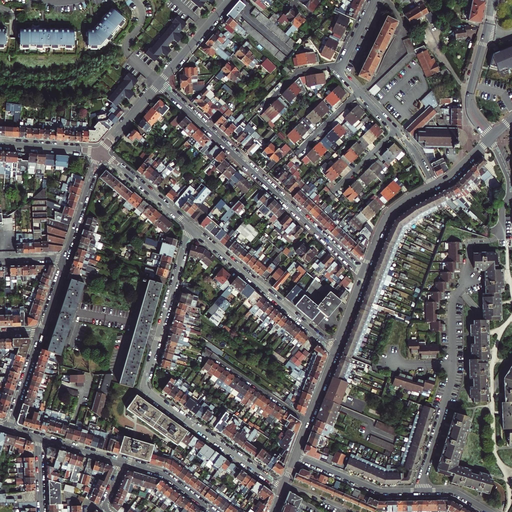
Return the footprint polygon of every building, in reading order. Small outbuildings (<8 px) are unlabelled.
[(190,0),(198,6),(193,12),(199,17),(205,9),(201,6),(203,4),(206,1),(206,0),(207,0),(211,3),(213,0),(190,0)] [(251,0),(262,9),(265,6),(264,5),(261,2),(260,3),(259,2),(260,0),(251,0)] [(318,4),(314,0),(313,0),(313,1),(310,4),(307,8),(310,10),(312,12),(313,11),(313,10),(318,4)] [(360,9),(361,7),(347,0),(345,5),(359,12),(360,9)] [(485,2),(472,0),(471,0),(468,21),(480,23),(482,13),(485,2)] [(245,6),(239,1),(232,9),(227,16),(230,18),(235,22),(240,17),(241,15),(238,13),(245,6)] [(359,12),(345,5),(344,9),(345,9),(357,15),(358,13),(359,12)] [(419,18),(424,15),(429,23),(435,20),(430,12),(427,13),(423,5),(422,5),(417,8),(404,15),(409,23),(419,18)] [(250,14),(295,51),(300,46),(255,8),(250,14)] [(292,8),(288,13),(296,20),(300,16),(294,11),(292,8)] [(334,11),(341,14),(350,18),(355,20),(356,17),(357,15),(345,9),(343,13),(335,9),(334,11)] [(91,33),(87,33),(87,34),(86,34),(86,38),(87,38),(87,49),(89,49),(89,51),(95,51),(96,49),(101,50),(107,41),(108,43),(113,37),(111,36),(118,27),(119,28),(124,23),(122,22),(124,20),(111,10),(109,12),(108,11),(104,16),(105,17),(101,22),(100,21),(97,24),(96,26),(97,27),(94,32),(93,31),(91,31),(91,33)] [(284,17),(288,13),(286,12),(286,11),(280,18),(277,21),(280,23),(287,22),(288,21),(284,17)] [(274,13),(269,19),(274,24),(277,21),(280,18),(274,13)] [(296,20),(288,13),(284,17),(288,21),(292,25),(296,20)] [(349,20),(339,15),(337,19),(334,23),(346,29),(348,24),(347,24),(348,22),(349,20)] [(154,41),(144,53),(152,60),(148,65),(153,70),(159,62),(156,59),(157,57),(160,54),(161,52),(165,56),(171,50),(167,46),(168,44),(171,41),(173,39),(177,42),(182,36),(179,33),(180,30),(183,28),(184,26),(188,29),(194,22),(189,17),(184,22),(177,16),(166,28),(168,29),(156,42),(154,41)] [(292,25),(297,29),(303,21),(304,22),(305,20),(303,18),(300,16),(296,20),(292,25)] [(288,58),(240,17),(235,22),(245,32),(251,37),(283,64),(288,58)] [(243,34),(245,32),(235,22),(230,18),(227,21),(225,23),(228,25),(234,30),(237,32),(242,36),(243,34)] [(368,81),(397,22),(387,18),(381,30),(373,47),(365,63),(358,76),(368,81)] [(332,28),(329,26),(327,30),(335,34),(333,37),(340,40),(342,36),(343,33),(344,33),(346,29),(334,23),(332,28)] [(216,34),(214,37),(223,44),(228,38),(232,34),(234,30),(228,25),(225,28),(228,30),(222,36),(218,32),(216,34)] [(464,25),(465,28),(454,29),(454,31),(450,31),(448,33),(448,34),(450,36),(454,32),(456,39),(467,37),(466,36),(466,33),(471,32),(467,31),(468,26),(464,25)] [(57,49),(64,49),(64,50),(71,51),(71,49),(73,49),(73,37),(75,37),(75,34),(73,34),(73,32),(68,32),(68,31),(65,31),(65,32),(63,32),(63,30),(59,30),(59,32),(57,32),(57,30),(49,30),(49,32),(47,32),(45,32),(45,30),(38,30),(38,32),(35,32),(35,30),(31,30),(31,31),(30,31),(30,30),(26,30),(26,31),(19,31),(19,35),(18,35),(18,38),(19,38),(19,48),(21,48),(21,50),(28,50),(28,48),(30,48),(30,50),(34,50),(34,48),(37,48),(37,50),(42,50),(42,48),(52,49),(52,50),(57,50),(57,49)] [(232,34),(228,38),(230,40),(237,32),(234,30),(232,34)] [(211,38),(209,40),(219,48),(223,44),(214,37),(213,36),(211,38)] [(326,41),(324,46),(335,51),(337,46),(338,43),(340,40),(333,37),(332,40),(328,38),(327,41),(326,41)] [(368,91),(373,96),(417,54),(415,50),(410,38),(403,41),(408,53),(368,91)] [(206,44),(207,45),(214,51),(213,52),(214,53),(215,52),(216,52),(225,60),(229,56),(219,48),(209,40),(207,42),(206,44)] [(239,51),(247,57),(251,53),(255,48),(247,41),(242,48),(239,51)] [(214,51),(207,45),(205,47),(203,49),(212,57),(216,52),(215,52),(214,53),(213,52),(214,51)] [(335,51),(324,46),(321,51),(322,51),(320,55),(330,60),(331,57),(332,56),(333,56),(335,51)] [(415,50),(417,54),(426,77),(432,74),(439,71),(439,70),(436,63),(435,64),(434,60),(431,61),(429,56),(424,46),(415,50)] [(511,69),(511,46),(511,47),(493,55),(489,67),(496,69),(499,75),(511,69)] [(312,64),(312,63),(315,62),(319,62),(318,54),(314,55),(314,52),(310,53),(310,52),(309,47),(304,48),(304,50),(307,64),(312,64)] [(298,51),(299,55),(295,55),(296,59),(293,60),(294,66),(297,65),(297,66),(299,65),(301,65),(301,66),(307,64),(304,50),(298,51)] [(238,58),(243,62),(247,57),(239,51),(235,55),(238,58)] [(251,53),(247,57),(243,62),(244,64),(245,63),(248,66),(249,65),(253,68),(258,62),(254,58),(256,57),(251,53)] [(267,58),(261,64),(261,65),(266,69),(272,63),(267,58)] [(228,62),(224,67),(232,74),(236,69),(228,62)] [(266,69),(270,74),(276,67),(272,63),(266,69)] [(224,67),(215,77),(219,80),(224,74),(228,78),(232,74),(224,67)] [(185,75),(185,78),(192,78),(192,76),(196,76),(197,76),(196,68),(185,68),(185,70),(185,72),(183,72),(183,75),(185,75)] [(447,68),(440,71),(443,77),(451,74),(449,70),(447,68)] [(236,69),(232,74),(228,78),(233,82),(234,81),(241,74),(236,69)] [(251,76),(244,70),(241,72),(248,78),(251,76)] [(118,85),(106,98),(110,102),(118,109),(121,106),(117,103),(119,101),(122,97),(124,95),(127,98),(133,93),(129,89),(130,87),(133,84),(135,82),(139,86),(145,78),(139,74),(135,79),(127,72),(117,84),(118,85)] [(321,85),(321,84),(325,84),(323,73),(321,73),(319,74),(319,73),(314,74),(316,86),(321,85)] [(307,76),(305,76),(307,87),(311,86),(311,87),(316,86),(314,74),(308,75),(309,76),(307,76)] [(192,78),(185,78),(185,75),(183,75),(180,76),(180,81),(180,87),(184,87),(186,87),(186,84),(193,83),(193,85),(204,85),(203,81),(196,82),(196,76),(192,76),(192,78)] [(291,85),(287,89),(295,97),(297,100),(304,93),(301,90),(304,87),(303,84),(299,78),(295,82),(291,85)] [(186,84),(186,87),(184,87),(184,90),(186,90),(186,94),(189,94),(192,93),(192,90),(201,90),(206,85),(204,85),(193,85),(193,83),(186,84)] [(208,85),(194,101),(196,103),(198,104),(210,91),(212,88),(208,85)] [(331,92),(339,100),(343,97),(342,96),(344,95),(345,93),(338,86),(331,92)] [(295,97),(287,89),(283,93),(282,94),(281,95),(288,103),(295,97)] [(421,100),(424,104),(434,94),(432,90),(421,100)] [(215,95),(210,91),(198,104),(198,105),(197,106),(200,108),(201,109),(210,99),(215,95)] [(331,92),(325,98),(332,106),(334,105),(335,103),(335,104),(339,100),(331,92)] [(434,94),(424,104),(425,105),(425,106),(425,109),(426,110),(405,130),(408,133),(412,137),(414,134),(419,130),(433,117),(435,115),(436,113),(437,113),(434,109),(438,104),(434,94)] [(274,102),(270,105),(278,114),(279,115),(286,109),(283,106),(286,104),(279,97),(277,100),(274,102)] [(215,104),(210,99),(201,109),(204,111),(205,113),(206,112),(207,112),(215,104)] [(226,103),(221,99),(218,102),(217,101),(215,104),(207,112),(209,114),(211,116),(217,109),(219,110),(223,105),(226,103)] [(156,104),(152,108),(160,115),(162,117),(164,114),(163,113),(168,108),(159,100),(156,104)] [(316,106),(312,110),(320,118),(324,114),(326,112),(329,109),(322,101),(316,107),(316,106)] [(107,109),(109,111),(117,118),(120,115),(122,112),(118,109),(110,102),(108,105),(110,106),(107,109)] [(12,122),(19,122),(19,120),(20,105),(12,104),(5,103),(5,111),(13,111),(12,122)] [(462,111),(462,109),(451,109),(451,108),(440,108),(438,104),(434,109),(437,113),(436,113),(438,113),(446,114),(448,114),(452,114),(462,114),(462,111)] [(223,105),(219,110),(220,112),(223,114),(226,112),(228,109),(223,105)] [(279,115),(278,114),(270,105),(265,110),(266,110),(264,112),(265,113),(261,117),(266,122),(270,118),(273,122),(279,115)] [(350,112),(358,120),(362,117),(362,116),(364,113),(357,106),(356,107),(355,108),(354,108),(350,112)] [(142,120),(150,127),(160,115),(152,108),(147,115),(142,120)] [(316,122),(320,118),(312,110),(302,119),(304,121),(308,125),(311,122),(313,124),(315,123),(316,122)] [(106,115),(108,116),(105,120),(105,122),(110,126),(111,125),(113,122),(117,118),(109,111),(106,115)] [(219,128),(227,119),(230,116),(226,112),(223,114),(214,124),(217,126),(219,128)] [(354,134),(360,128),(358,126),(356,128),(352,125),(354,123),(355,124),(358,120),(350,112),(346,115),(347,116),(346,117),(344,118),(347,121),(344,124),(354,134)] [(177,126),(185,117),(181,113),(170,124),(175,128),(177,126)] [(62,140),(63,119),(64,114),(60,114),(59,123),(55,123),(54,139),(58,140),(62,140)] [(110,126),(105,122),(105,120),(104,114),(96,115),(97,122),(93,126),(95,128),(93,130),(87,129),(87,131),(86,141),(90,142),(93,142),(97,140),(110,126)] [(237,127),(239,124),(237,122),(242,117),(240,115),(232,123),(223,132),(226,135),(228,136),(237,127)] [(177,126),(182,131),(190,122),(187,119),(185,117),(177,126)] [(363,125),(369,119),(366,117),(360,122),(363,125)] [(422,148),(424,148),(424,147),(428,147),(429,147),(433,147),(433,148),(434,148),(434,147),(436,147),(437,148),(437,147),(438,147),(438,148),(439,148),(439,147),(442,147),(442,148),(443,148),(443,147),(447,148),(448,148),(451,148),(453,148),(456,148),(456,149),(458,149),(458,148),(459,148),(459,147),(458,147),(458,143),(459,143),(458,143),(458,139),(458,134),(459,134),(459,133),(457,133),(457,130),(458,130),(458,129),(457,128),(456,128),(453,128),(452,128),(448,128),(447,127),(447,128),(443,128),(443,127),(443,128),(439,128),(439,127),(438,127),(438,128),(438,127),(433,117),(419,130),(414,134),(412,137),(422,147),(422,148)] [(221,130),(223,132),(232,123),(227,119),(219,128),(221,130)] [(25,137),(26,123),(21,123),(21,120),(19,120),(19,122),(17,137),(21,137),(25,137)] [(139,123),(139,124),(138,125),(137,126),(142,130),(145,133),(150,127),(142,120),(139,123)] [(300,123),(297,125),(294,127),(293,126),(291,127),(293,128),(301,137),(305,133),(304,133),(307,130),(310,127),(308,125),(304,121),(301,124),(300,123)] [(190,122),(182,131),(189,138),(191,136),(198,129),(194,126),(190,122)] [(238,142),(239,141),(247,132),(245,131),(246,130),(244,127),(245,126),(241,122),(239,124),(237,127),(240,131),(234,138),(236,140),(238,142)] [(354,134),(344,124),(341,127),(338,124),(337,125),(336,126),(335,126),(331,130),(339,138),(346,132),(351,137),(354,134)] [(382,131),(375,124),(372,127),(370,124),(366,128),(376,138),(379,135),(379,134),(381,132),(382,131)] [(241,143),(242,145),(252,135),(248,131),(251,128),(247,125),(245,126),(244,127),(246,130),(245,131),(247,132),(239,141),(241,143)] [(366,133),(359,140),(362,143),(366,147),(369,144),(372,141),(372,142),(376,138),(366,128),(363,125),(361,128),(366,133)] [(293,128),(286,135),(294,143),(295,141),(297,140),(297,141),(301,137),(293,128)] [(191,136),(197,141),(203,134),(200,131),(198,129),(191,136)] [(145,141),(132,130),(129,134),(126,138),(131,143),(135,139),(138,142),(140,140),(143,143),(145,141)] [(330,148),(339,138),(331,130),(326,135),(322,139),(330,148)] [(244,146),(245,148),(254,139),(255,141),(256,139),(255,138),(258,134),(255,131),(254,132),(252,135),(242,145),(244,146)] [(203,134),(197,141),(203,147),(200,151),(203,153),(206,150),(213,143),(208,138),(203,134)] [(267,144),(268,145),(270,144),(277,136),(275,135),(267,144)] [(253,143),(255,141),(254,139),(245,148),(244,149),(248,153),(251,155),(257,150),(254,147),(256,145),(253,143)] [(316,145),(312,148),(320,157),(330,148),(322,139),(318,143),(316,145)] [(359,140),(354,145),(353,144),(349,148),(357,157),(361,153),(361,152),(363,150),(366,147),(362,143),(359,140)] [(213,143),(206,150),(215,158),(222,151),(218,147),(213,143)] [(267,156),(271,152),(275,148),(270,144),(268,145),(261,153),(263,155),(266,157),(267,156)] [(291,149),(285,144),(281,149),(276,149),(275,148),(271,152),(279,159),(281,157),(282,156),(283,157),(291,149)] [(395,158),(397,160),(403,154),(394,144),(392,145),(391,146),(387,150),(395,158)] [(304,163),(305,165),(310,160),(313,163),(320,157),(312,148),(308,152),(308,153),(306,155),(301,160),(304,163)] [(353,160),(357,157),(349,148),(345,152),(346,153),(343,155),(340,158),(347,165),(350,163),(353,160)] [(383,153),(383,154),(382,155),(381,156),(386,161),(383,164),(387,168),(388,169),(391,166),(388,164),(391,161),(395,158),(387,150),(383,153)] [(222,151),(215,158),(211,163),(215,166),(208,173),(207,175),(209,176),(216,169),(224,160),(227,156),(224,154),(222,151)] [(21,152),(18,152),(17,176),(28,177),(28,172),(29,160),(22,160),(23,158),(22,158),(22,152),(21,152)] [(29,160),(28,172),(35,173),(35,171),(37,171),(38,153),(34,153),(30,152),(29,160)] [(140,156),(145,161),(149,157),(143,152),(140,156)] [(271,152),(267,156),(270,159),(271,160),(266,166),(269,169),(279,159),(271,152)] [(38,153),(37,171),(36,174),(45,174),(45,163),(46,154),(42,153),(38,153)] [(46,154),(45,163),(56,164),(57,154),(50,154),(46,154)] [(56,164),(56,168),(66,168),(67,167),(67,165),(68,165),(68,162),(69,155),(62,154),(57,154),(56,164)] [(141,175),(150,165),(148,163),(150,161),(150,160),(153,156),(151,154),(149,157),(145,161),(136,171),(139,174),(141,175)] [(438,176),(443,173),(439,165),(434,167),(429,157),(427,157),(437,177),(438,176)] [(434,167),(439,165),(436,161),(435,157),(429,157),(434,167)] [(474,165),(482,178),(491,189),(493,188),(502,186),(483,165),(486,162),(481,157),(475,163),(474,165)] [(342,171),(341,171),(344,168),(347,165),(340,158),(334,164),(334,163),(330,167),(338,175),(342,171)] [(436,161),(439,165),(443,173),(446,171),(448,170),(442,158),(436,161)] [(384,171),(387,168),(383,164),(378,159),(375,162),(372,164),(368,168),(376,176),(381,182),(385,178),(380,172),(382,169),(384,171)] [(151,164),(150,165),(141,175),(144,178),(147,180),(150,176),(149,176),(153,171),(154,172),(160,164),(158,160),(155,164),(155,163),(153,166),(151,164)] [(224,160),(216,169),(222,174),(230,166),(226,163),(224,160)] [(289,172),(280,180),(282,182),(284,184),(293,174),(294,173),(297,170),(298,169),(290,161),(285,167),(288,169),(287,170),(289,172)] [(150,176),(147,180),(150,183),(152,184),(162,173),(159,170),(161,167),(160,164),(154,172),(153,171),(149,176),(150,176)] [(472,167),(469,169),(479,181),(482,178),(474,165),(472,167)] [(230,166),(222,174),(228,180),(236,172),(233,169),(230,166)] [(279,181),(280,180),(289,172),(287,170),(288,169),(285,167),(275,178),(277,180),(279,181)] [(326,171),(324,174),(331,181),(332,180),(333,178),(334,179),(338,175),(330,167),(326,171)] [(372,180),(376,176),(368,168),(364,172),(362,174),(359,178),(362,181),(366,185),(372,179),(372,180)] [(479,181),(469,169),(467,172),(465,174),(475,185),(479,181)] [(99,177),(106,183),(114,174),(111,173),(110,174),(108,172),(106,170),(99,177)] [(286,185),(287,187),(296,178),(297,179),(298,179),(300,181),(302,179),(299,176),(301,174),(297,170),(294,173),(293,174),(284,184),(286,185)] [(154,186),(156,188),(165,178),(163,171),(162,173),(152,184),(154,186)] [(236,172),(228,180),(227,180),(234,186),(235,184),(242,177),(238,174),(236,172)] [(114,174),(106,183),(113,189),(120,182),(117,179),(115,178),(116,177),(114,174)] [(463,176),(461,178),(472,189),(475,185),(465,174),(463,176)] [(69,176),(67,183),(82,188),(83,184),(84,181),(82,180),(71,176),(69,176)] [(242,177),(235,184),(245,194),(252,186),(246,182),(242,177)] [(296,178),(287,187),(286,188),(290,192),(294,196),(299,190),(304,185),(300,181),(298,179),(297,179),(296,178)] [(362,181),(359,178),(355,181),(353,183),(352,183),(349,187),(357,195),(360,191),(366,185),(362,181)] [(397,179),(396,178),(389,184),(389,183),(386,187),(394,195),(398,191),(397,191),(400,189),(403,185),(397,179)] [(468,193),(472,189),(461,178),(460,179),(457,182),(468,193)] [(62,189),(66,190),(79,195),(80,192),(82,188),(67,183),(64,182),(62,189)] [(120,182),(113,189),(120,195),(127,186),(124,184),(124,185),(122,183),(120,182)] [(468,193),(457,182),(456,183),(454,185),(463,197),(468,193)] [(195,191),(181,208),(186,213),(190,216),(201,203),(211,192),(208,189),(202,184),(195,191)] [(173,187),(170,191),(166,196),(168,198),(172,201),(176,196),(179,198),(185,192),(184,191),(187,187),(185,185),(180,192),(173,187)] [(306,192),(297,202),(299,203),(301,205),(310,196),(317,188),(313,185),(306,192)] [(456,199),(462,204),(467,209),(469,207),(460,198),(463,197),(454,185),(452,186),(450,187),(456,199)] [(127,186),(120,195),(127,200),(133,193),(131,191),(129,189),(130,188),(127,186)] [(190,186),(185,192),(179,198),(175,203),(177,206),(181,208),(195,191),(190,186)] [(357,195),(349,187),(344,191),(345,191),(344,192),(343,193),(350,201),(352,198),(352,199),(357,195)] [(390,199),(394,195),(386,187),(382,190),(383,191),(380,193),(382,196),(379,199),(384,204),(388,200),(390,198),(390,199)] [(448,188),(445,189),(452,202),(455,201),(456,202),(460,206),(462,204),(456,199),(450,187),(448,188)] [(41,235),(41,222),(46,222),(47,223),(47,224),(68,231),(69,227),(70,225),(61,222),(46,217),(46,199),(46,191),(46,190),(46,189),(44,189),(35,195),(33,197),(33,233),(34,253),(37,253),(41,253),(41,235)] [(262,189),(253,198),(257,202),(265,192),(264,191),(262,189)] [(452,202),(445,189),(443,191),(441,192),(447,205),(454,211),(457,207),(452,202)] [(63,195),(62,197),(77,202),(79,198),(79,195),(66,190),(64,195),(63,195)] [(296,201),(297,202),(306,192),(304,190),(302,193),(299,190),(294,196),(293,197),(295,199),(296,201)] [(56,203),(56,198),(56,195),(46,191),(46,199),(56,203)] [(133,193),(127,200),(137,209),(144,200),(139,196),(134,192),(133,193)] [(265,192),(257,202),(256,202),(257,203),(259,202),(262,205),(270,197),(268,195),(265,192)] [(447,205),(441,192),(439,193),(436,194),(443,207),(447,205)] [(306,211),(308,212),(317,202),(319,201),(317,199),(321,194),(320,193),(315,198),(305,209),(306,211)] [(327,199),(331,203),(336,196),(333,193),(331,195),(327,199)] [(381,207),(384,204),(379,199),(375,194),(369,200),(371,201),(367,205),(375,214),(379,210),(378,209),(381,207)] [(443,207),(436,194),(434,195),(432,196),(438,209),(443,207)] [(77,202),(62,197),(56,195),(56,198),(60,199),(58,204),(64,206),(75,209),(76,206),(76,204),(77,202)] [(310,196),(301,205),(303,207),(305,209),(315,198),(313,197),(312,198),(310,196)] [(429,197),(427,199),(434,212),(438,209),(432,196),(429,197)] [(270,197),(262,205),(263,206),(260,210),(261,211),(260,212),(265,216),(266,215),(277,203),(273,200),(270,197)] [(57,204),(56,203),(46,199),(46,217),(61,222),(63,214),(72,217),(73,213),(75,209),(64,206),(62,213),(58,212),(59,211),(55,209),(54,205),(57,204)] [(425,200),(422,201),(430,214),(434,212),(427,199),(425,200)] [(127,200),(125,202),(135,211),(137,209),(127,200)] [(144,200),(137,209),(143,213),(150,205),(146,202),(144,200)] [(227,210),(220,219),(223,222),(225,223),(229,219),(235,212),(231,209),(221,200),(215,206),(220,210),(223,207),(227,210)] [(238,201),(231,209),(235,212),(238,214),(245,207),(242,204),(238,201)] [(417,204),(426,216),(430,214),(422,201),(420,202),(417,204)] [(310,214),(312,216),(322,205),(321,203),(320,204),(317,202),(308,212),(310,214)] [(201,203),(190,216),(192,218),(194,220),(198,215),(200,217),(203,220),(210,212),(201,203)] [(277,203),(266,215),(268,217),(267,219),(268,220),(281,207),(278,205),(277,203)] [(322,205),(312,216),(314,217),(316,219),(327,206),(323,203),(322,205)] [(415,205),(413,206),(421,218),(426,216),(417,204),(415,205)] [(150,205),(143,213),(148,218),(155,210),(152,207),(150,205)] [(360,212),(356,216),(363,224),(368,219),(370,218),(375,214),(367,205),(363,209),(360,207),(358,210),(360,212)] [(327,206),(316,219),(318,221),(319,222),(328,212),(331,210),(327,206)] [(410,207),(409,209),(418,220),(421,218),(413,206),(412,206),(410,207)] [(281,207),(268,220),(269,221),(270,220),(273,222),(275,220),(284,210),(282,208),(281,207)] [(418,220),(409,209),(407,210),(404,212),(414,223),(418,220)] [(155,210),(148,218),(154,223),(161,215),(158,212),(155,210)] [(202,226),(204,229),(214,217),(211,215),(214,211),(212,210),(210,212),(203,220),(199,225),(202,226)] [(321,224),(323,226),(332,216),(328,212),(319,222),(321,224)] [(400,215),(410,226),(414,223),(404,212),(403,213),(400,215)] [(63,214),(61,222),(70,225),(71,221),(72,217),(63,214)] [(328,231),(330,233),(337,225),(340,222),(338,219),(342,215),(340,214),(339,216),(327,229),(328,231)] [(154,223),(154,224),(157,226),(158,226),(166,232),(172,225),(166,220),(161,215),(154,223)] [(325,228),(327,229),(339,216),(337,215),(334,218),(332,216),(323,226),(325,228)] [(348,222),(353,227),(368,241),(370,237),(371,234),(363,226),(364,225),(363,224),(356,216),(355,215),(354,216),(348,222)] [(397,217),(407,231),(408,230),(407,229),(410,226),(400,215),(399,216),(397,217)] [(94,233),(96,226),(98,219),(89,216),(87,223),(84,230),(94,233)] [(280,224),(275,220),(273,222),(272,223),(277,227),(279,229),(280,228),(282,230),(290,221),(291,220),(289,218),(287,216),(280,224)] [(214,217),(204,229),(207,231),(209,232),(218,221),(214,217)] [(404,232),(405,232),(406,232),(407,231),(397,217),(395,219),(394,220),(392,223),(402,228),(402,230),(404,231),(404,232)] [(219,241),(223,245),(235,231),(232,230),(230,232),(228,231),(229,230),(226,227),(231,221),(229,219),(225,223),(214,237),(219,241)] [(233,253),(239,245),(254,228),(246,221),(244,220),(236,230),(241,234),(228,249),(230,251),(233,253)] [(211,234),(214,237),(225,223),(223,222),(222,223),(221,222),(220,223),(218,221),(209,232),(211,234)] [(292,223),(290,221),(282,230),(280,228),(279,229),(277,227),(275,229),(282,237),(293,225),(292,223)] [(366,223),(364,225),(363,226),(371,234),(372,232),(373,230),(366,223)] [(402,228),(392,223),(391,225),(391,227),(404,233),(405,232),(404,232),(404,231),(402,230),(402,228)] [(47,235),(47,242),(48,253),(58,253),(60,251),(61,251),(68,231),(47,224),(47,235)] [(289,236),(297,228),(295,226),(293,225),(282,237),(290,244),(292,241),(289,239),(290,238),(289,236)] [(333,235),(335,237),(341,230),(337,225),(330,233),(333,235)] [(298,227),(297,228),(289,236),(290,238),(289,239),(292,241),(302,230),(300,228),(298,227)] [(354,237),(359,241),(366,248),(367,245),(368,241),(353,227),(348,231),(349,232),(351,230),(356,235),(354,237)] [(389,229),(388,232),(402,237),(404,233),(391,227),(389,229)] [(96,234),(94,233),(84,230),(83,234),(82,237),(99,242),(99,241),(99,240),(100,237),(101,237),(101,235),(96,234)] [(341,230),(335,237),(337,239),(339,241),(346,234),(341,230)] [(346,234),(339,241),(341,243),(344,246),(353,236),(349,232),(348,231),(346,234)] [(387,234),(386,236),(401,242),(402,237),(388,232),(387,234)] [(160,241),(160,243),(175,247),(176,243),(177,240),(163,236),(162,242),(160,241)] [(353,236),(344,246),(347,249),(350,251),(359,241),(354,237),(353,236)] [(385,238),(384,241),(399,247),(401,242),(386,236),(385,238)] [(80,243),(98,249),(100,243),(99,242),(82,237),(81,240),(80,243)] [(159,255),(172,259),(174,253),(175,247),(160,243),(148,239),(146,245),(161,249),(159,255)] [(350,251),(359,260),(361,259),(362,259),(366,248),(359,241),(350,251)] [(383,244),(382,246),(397,252),(399,247),(384,241),(383,244)] [(435,282),(436,292),(431,292),(431,295),(428,296),(429,302),(426,302),(426,312),(427,321),(432,321),(432,332),(438,332),(445,331),(445,324),(442,324),(440,324),(440,321),(440,314),(436,314),(435,314),(435,312),(434,309),(436,309),(439,309),(439,302),(439,299),(442,299),(444,299),(444,292),(444,289),(445,289),(449,289),(449,282),(449,279),(451,279),(454,279),(454,272),(454,269),(456,269),(459,269),(459,262),(460,262),(462,262),(462,254),(458,254),(457,254),(457,252),(457,250),(459,250),(462,249),(462,242),(449,242),(449,252),(449,262),(445,262),(446,265),(443,265),(443,272),(440,272),(441,282),(435,282)] [(78,249),(95,255),(96,251),(97,251),(98,249),(80,243),(79,246),(78,249)] [(299,255),(303,251),(307,247),(305,244),(303,243),(295,251),(299,255)] [(192,244),(189,255),(200,259),(205,248),(198,246),(192,244)] [(235,255),(238,257),(244,250),(239,245),(233,253),(235,255)] [(397,252),(382,246),(381,249),(380,251),(395,256),(397,252)] [(311,251),(309,249),(307,247),(303,251),(311,259),(317,252),(315,250),(313,249),(311,251)] [(201,259),(208,266),(216,257),(211,253),(205,248),(200,259),(201,259)] [(97,255),(95,255),(78,249),(77,252),(76,255),(95,261),(97,255)] [(248,266),(251,268),(260,258),(257,256),(261,251),(259,249),(255,254),(246,264),(248,266)] [(244,250),(238,257),(240,259),(241,260),(248,253),(244,250)] [(243,262),(246,264),(255,254),(250,250),(248,253),(241,260),(243,262)] [(294,252),(291,250),(286,255),(288,257),(289,258),(294,252)] [(299,256),(307,263),(311,259),(303,251),(299,255),(299,256)] [(395,256),(380,251),(380,253),(379,256),(393,261),(395,256)] [(487,370),(486,359),(489,359),(488,339),(487,320),(488,320),(498,320),(498,316),(500,316),(501,316),(500,308),(501,308),(501,304),(500,304),(500,292),(500,289),(503,289),(502,273),(501,274),(499,274),(499,270),(497,270),(496,270),(493,270),(493,266),(496,265),(497,265),(496,255),(493,255),(493,253),(493,252),(485,253),(485,252),(481,252),(481,253),(473,253),(474,267),(478,267),(478,270),(480,270),(485,270),(488,270),(488,274),(485,274),(485,279),(485,281),(484,281),(484,285),(485,285),(485,293),(486,297),(482,297),(482,301),(482,304),(482,305),(482,309),(483,309),(483,320),(473,320),(473,324),(470,324),(471,328),(470,328),(470,333),(471,333),(471,335),(471,336),(474,336),(474,340),(474,343),(471,344),(471,348),(470,348),(470,351),(471,351),(471,353),(471,355),(474,355),(474,359),(469,359),(469,364),(470,369),(470,376),(470,379),(472,379),(472,382),(473,386),(470,386),(470,388),(470,390),(469,390),(470,394),(470,398),(473,398),(473,402),(488,401),(487,382),(487,374),(488,374),(487,370)] [(152,260),(154,260),(170,265),(171,262),(172,259),(159,255),(153,254),(152,260)] [(253,270),(255,272),(267,258),(263,254),(260,258),(251,268),(253,270)] [(75,257),(74,261),(88,265),(89,263),(96,265),(97,262),(95,261),(76,255),(75,257)] [(262,278),(264,280),(280,262),(280,257),(278,255),(272,262),(260,276),(262,278)] [(319,266),(321,268),(322,268),(324,269),(331,260),(332,259),(330,257),(328,255),(324,260),(323,259),(320,262),(318,259),(315,263),(319,266)] [(393,261),(379,256),(378,258),(377,260),(391,266),(393,261)] [(260,276),(272,262),(267,258),(255,272),(258,275),(260,276)] [(147,265),(158,268),(169,272),(169,269),(170,265),(154,260),(153,263),(148,262),(147,265)] [(321,272),(324,275),(335,264),(333,262),(331,260),(324,269),(323,270),(321,272)] [(391,266),(377,260),(376,263),(375,265),(390,270),(391,266)] [(73,264),(72,266),(90,273),(94,274),(96,268),(88,265),(74,261),(73,264)] [(294,262),(281,276),(285,279),(288,275),(287,274),(293,267),(297,270),(296,272),(297,273),(292,280),(296,283),(304,273),(305,274),(306,272),(304,271),(302,268),(294,262)] [(333,280),(331,277),(332,276),(330,275),(338,267),(336,265),(335,264),(324,275),(331,282),(333,280)] [(42,277),(51,280),(53,273),(55,267),(54,265),(35,266),(36,272),(43,272),(42,277)] [(374,267),(373,270),(388,275),(390,270),(375,265),(374,267)] [(90,273),(72,266),(71,270),(70,273),(79,276),(80,273),(89,276),(90,273)] [(331,277),(333,280),(336,277),(343,270),(341,268),(339,266),(338,267),(330,275),(332,276),(331,277)] [(169,272),(158,268),(157,272),(146,268),(145,272),(157,276),(166,278),(167,277),(167,276),(168,275),(169,272)] [(284,272),(279,269),(272,277),(274,278),(277,280),(284,272)] [(224,292),(235,280),(230,276),(226,272),(225,273),(221,270),(212,280),(215,282),(216,281),(217,282),(216,284),(216,285),(224,292)] [(388,275),(373,270),(372,272),(371,275),(386,280),(388,275)] [(306,272),(305,274),(297,284),(285,298),(289,301),(295,306),(304,295),(311,284),(314,279),(310,275),(306,272)] [(79,276),(70,273),(69,276),(68,278),(72,280),(79,282),(81,279),(83,280),(84,279),(85,279),(86,278),(79,276)] [(297,284),(305,274),(304,273),(296,283),(297,284)] [(386,280),(371,275),(371,277),(370,279),(384,285),(386,280)] [(150,277),(149,280),(162,285),(164,285),(165,282),(166,278),(157,276),(156,279),(150,277)] [(235,280),(224,292),(211,306),(204,315),(217,326),(224,316),(222,314),(232,302),(226,297),(230,293),(236,298),(240,293),(247,284),(242,280),(238,276),(235,280)] [(281,276),(272,287),(276,290),(285,279),(281,276)] [(346,276),(338,285),(342,290),(347,285),(351,281),(346,276)] [(34,282),(39,283),(49,287),(50,283),(51,280),(42,277),(41,280),(36,278),(35,279),(34,282)] [(311,284),(326,297),(330,292),(325,288),(318,282),(314,279),(311,284)] [(384,285),(370,279),(369,282),(368,285),(382,290),(384,285)] [(64,305),(76,309),(80,298),(85,284),(79,282),(72,280),(68,292),(64,305)] [(142,306),(155,310),(158,299),(162,285),(149,280),(142,306)] [(29,286),(33,287),(47,292),(48,289),(49,287),(39,283),(39,286),(29,282),(29,286)] [(247,284),(240,293),(247,299),(254,290),(250,287),(247,284)] [(183,285),(181,292),(195,295),(196,289),(190,287),(185,286),(183,285)] [(337,285),(334,288),(339,293),(338,294),(337,293),(334,296),(339,300),(342,297),(343,298),(345,296),(347,294),(342,290),(338,285),(337,285)] [(367,287),(366,290),(380,295),(382,290),(368,285),(367,287)] [(33,287),(31,292),(45,297),(46,294),(47,292),(33,287)] [(254,290),(247,299),(244,303),(251,309),(261,297),(257,293),(254,290)] [(365,293),(364,295),(378,300),(380,295),(366,290),(365,293)] [(30,297),(34,298),(44,302),(45,299),(45,297),(31,292),(30,297)] [(195,295),(181,292),(180,296),(179,302),(193,306),(196,307),(199,297),(195,295)] [(330,293),(330,292),(326,297),(320,304),(317,307),(318,307),(317,308),(326,316),(327,317),(334,309),(340,301),(339,300),(334,296),(330,293)] [(318,326),(326,316),(317,308),(318,307),(317,307),(320,304),(315,300),(313,303),(304,295),(295,306),(303,313),(318,326)] [(378,300),(364,295),(363,298),(362,300),(372,303),(376,305),(378,300)] [(263,298),(261,297),(251,309),(249,311),(254,315),(254,314),(266,301),(263,298)] [(44,302),(34,298),(33,301),(29,299),(28,302),(42,307),(43,304),(44,302)] [(372,303),(362,300),(362,301),(361,304),(370,308),(372,303)] [(268,302),(266,301),(254,314),(258,318),(270,304),(268,302)] [(32,305),(31,308),(40,311),(41,309),(42,307),(28,302),(27,304),(31,306),(32,305)] [(192,309),(193,306),(179,302),(178,304),(177,308),(194,313),(195,310),(192,309)] [(270,304),(258,318),(263,322),(275,308),(272,306),(270,304)] [(370,308),(361,304),(360,306),(359,309),(373,314),(374,309),(370,308)] [(57,326),(70,330),(72,324),(75,312),(76,309),(64,305),(62,309),(60,315),(58,321),(57,326)] [(18,326),(24,326),(23,316),(23,311),(23,308),(23,306),(19,308),(19,311),(11,311),(11,327),(18,326)] [(134,332),(147,336),(150,328),(151,324),(155,310),(142,306),(140,312),(136,325),(134,332)] [(40,311),(31,308),(30,310),(29,310),(23,308),(23,311),(39,316),(40,314),(40,311)] [(193,316),(194,313),(177,308),(176,310),(175,314),(196,320),(200,321),(200,320),(200,318),(193,316)] [(275,308),(263,322),(261,324),(265,328),(269,323),(279,312),(277,310),(275,308)] [(373,314),(359,309),(358,312),(357,313),(371,319),(373,314)] [(23,311),(23,316),(37,321),(38,318),(39,316),(23,311)] [(279,312),(269,323),(272,326),(271,327),(272,328),(283,315),(281,313),(279,312)] [(371,319),(357,313),(356,316),(355,318),(369,323),(371,319)] [(174,318),(173,320),(186,323),(187,320),(195,323),(196,320),(175,314),(174,318)] [(283,315),(272,328),(269,332),(271,334),(275,329),(278,331),(288,320),(285,317),(283,315)] [(36,324),(37,321),(23,316),(24,326),(34,326),(35,325),(36,324)] [(369,323),(355,318),(354,320),(354,323),(367,328),(369,323)] [(186,323),(173,320),(172,324),(172,326),(182,329),(201,334),(201,332),(195,331),(194,329),(193,329),(193,326),(186,323)] [(278,331),(282,334),(292,323),(290,321),(288,320),(278,331)] [(292,323),(282,334),(286,338),(296,327),(294,325),(292,323)] [(367,328),(354,323),(353,325),(352,327),(365,333),(367,328)] [(70,330),(57,326),(53,337),(48,351),(51,352),(58,354),(61,356),(64,346),(70,330)] [(182,329),(172,326),(171,329),(170,333),(186,338),(187,334),(181,333),(182,329)] [(224,326),(221,329),(229,334),(232,331),(224,326)] [(286,338),(290,341),(300,330),(298,329),(296,327),(286,338)] [(365,333),(352,327),(351,329),(350,332),(364,337),(365,333)] [(300,330),(290,341),(295,345),(304,334),(302,332),(300,330)] [(132,339),(126,358),(140,362),(143,350),(145,342),(147,336),(134,332),(132,339)] [(349,334),(348,337),(362,342),(364,337),(350,332),(349,334)] [(186,338),(170,333),(169,337),(168,340),(183,345),(189,346),(190,344),(189,342),(188,342),(189,338),(186,338)] [(304,334),(295,345),(297,347),(291,354),(293,356),(298,350),(309,338),(307,336),(304,334)] [(347,339),(346,341),(360,347),(362,342),(348,337),(347,339)] [(8,338),(5,339),(5,346),(5,354),(9,351),(9,352),(9,349),(13,349),(13,347),(12,338),(8,338)] [(29,338),(12,338),(13,347),(18,346),(16,354),(25,357),(28,349),(31,340),(29,338)] [(183,345),(168,340),(167,343),(166,346),(180,350),(180,349),(179,349),(180,346),(182,346),(183,345)] [(439,353),(438,345),(428,345),(425,345),(425,342),(419,342),(419,340),(409,340),(409,348),(412,348),(412,351),(412,353),(419,353),(421,353),(421,355),(421,358),(429,358),(436,358),(436,355),(436,353),(439,353)] [(360,347),(346,341),(346,343),(345,346),(358,351),(360,347)] [(317,353),(316,355),(326,358),(327,355),(327,354),(327,353),(317,345),(313,349),(317,353)] [(180,350),(166,346),(165,349),(164,352),(177,356),(178,351),(179,352),(180,350)] [(344,348),(343,350),(353,354),(357,356),(358,351),(345,346),(344,348)] [(213,353),(205,348),(203,351),(201,355),(204,356),(204,358),(208,359),(213,353)] [(50,355),(51,352),(48,351),(41,349),(41,351),(40,354),(58,360),(58,358),(50,355)] [(300,365),(303,362),(309,354),(305,350),(302,354),(300,352),(298,350),(293,356),(288,361),(298,367),(300,365)] [(353,354),(343,350),(342,353),(341,355),(351,358),(353,354)] [(3,356),(5,356),(23,363),(24,359),(25,357),(16,354),(13,353),(9,352),(9,351),(5,354),(3,356)] [(273,351),(271,354),(281,363),(284,360),(273,351)] [(177,356),(164,352),(163,355),(162,360),(176,364),(177,360),(188,363),(188,359),(177,356)] [(312,355),(311,358),(324,363),(325,361),(326,358),(316,355),(313,353),(312,353),(312,355)] [(58,360),(40,354),(39,357),(38,359),(52,364),(53,361),(58,363),(58,360)] [(340,357),(339,359),(353,364),(364,369),(366,364),(351,358),(341,355),(340,357)] [(23,363),(5,356),(4,359),(10,361),(9,364),(21,368),(22,365),(23,363)] [(136,375),(140,362),(126,358),(118,383),(132,387),(136,375)] [(324,363),(311,358),(310,358),(309,360),(310,360),(309,364),(322,369),(323,367),(324,363)] [(52,364),(38,359),(37,362),(36,365),(50,370),(52,364)] [(208,359),(205,364),(202,368),(202,369),(203,371),(205,369),(208,371),(214,363),(211,361),(208,359)] [(353,364),(339,359),(339,361),(338,363),(352,369),(353,364)] [(176,364),(162,360),(161,364),(160,367),(175,371),(176,368),(175,367),(176,364)] [(282,364),(299,376),(302,378),(306,379),(305,381),(316,385),(316,383),(317,381),(306,373),(298,367),(288,361),(287,363),(284,362),(282,364)] [(21,368),(9,364),(8,363),(6,367),(4,367),(4,368),(20,373),(21,371),(21,368)] [(207,373),(209,374),(210,373),(213,375),(219,366),(216,364),(214,363),(208,371),(207,373)] [(352,369),(338,363),(337,366),(336,368),(350,373),(352,369)] [(511,363),(510,367),(511,367),(504,378),(505,402),(502,402),(503,413),(502,413),(502,418),(503,418),(503,425),(504,425),(506,425),(506,429),(510,429),(511,429),(511,432),(510,433),(509,433),(509,443),(511,442),(511,363)] [(322,369),(309,364),(308,364),(307,365),(308,366),(307,369),(320,373),(321,371),(322,369)] [(50,370),(36,365),(35,367),(34,370),(44,373),(45,370),(46,371),(49,372),(50,370)] [(214,385),(215,383),(224,370),(221,368),(219,366),(213,375),(212,376),(208,381),(214,385)] [(9,371),(7,376),(18,379),(19,376),(20,373),(4,368),(2,368),(1,369),(2,369),(2,370),(7,372),(7,371),(9,371)] [(350,373),(336,368),(335,370),(334,372),(348,378),(350,373)] [(320,373),(307,369),(306,369),(305,370),(307,371),(306,373),(317,381),(319,378),(320,373)] [(44,373),(34,370),(34,372),(33,375),(44,379),(46,374),(44,373)] [(215,383),(220,386),(229,373),(226,371),(224,370),(215,383)] [(348,378),(334,372),(333,374),(332,377),(346,382),(348,378)] [(393,384),(402,387),(412,390),(421,393),(422,390),(428,392),(429,390),(432,391),(436,378),(429,376),(428,379),(427,381),(425,380),(418,378),(417,381),(417,383),(416,382),(414,382),(412,381),(413,380),(414,377),(406,374),(399,372),(398,376),(398,377),(395,376),(393,384)] [(94,373),(63,374),(58,391),(65,393),(71,395),(77,397),(80,386),(83,385),(83,382),(84,382),(84,378),(98,378),(91,410),(98,416),(100,417),(110,381),(112,373),(104,373),(94,373)] [(220,386),(225,390),(234,377),(231,375),(229,373),(220,386)] [(291,376),(298,380),(299,381),(299,382),(305,385),(304,386),(314,390),(315,388),(316,385),(305,381),(306,379),(302,378),(299,376),(298,378),(292,374),(291,376)] [(44,379),(33,375),(32,377),(31,380),(41,383),(43,383),(45,379),(44,379)] [(18,379),(7,376),(2,376),(1,380),(5,382),(16,385),(17,382),(18,379)] [(225,390),(231,394),(240,381),(237,379),(234,377),(225,390)] [(346,382),(332,377),(331,380),(330,384),(345,391),(348,383),(346,382)] [(167,394),(176,382),(171,378),(162,390),(165,392),(167,394)] [(177,381),(176,382),(167,394),(171,396),(173,398),(179,390),(177,389),(179,387),(177,385),(180,380),(178,379),(177,381)] [(30,382),(30,384),(39,387),(45,389),(45,388),(43,387),(44,386),(41,385),(40,385),(41,383),(31,380),(30,382)] [(302,391),(312,396),(313,393),(314,390),(304,386),(305,385),(299,382),(299,381),(298,380),(296,384),(294,383),(293,384),(297,386),(303,390),(302,391)] [(0,381),(0,385),(14,390),(15,387),(16,385),(5,382),(5,383),(0,381)] [(240,381),(231,394),(236,397),(237,394),(245,384),(242,382),(240,381)] [(184,383),(179,390),(173,398),(176,400),(178,402),(185,393),(187,391),(190,387),(184,383)] [(29,387),(28,389),(43,395),(44,393),(42,392),(43,390),(39,389),(38,390),(39,387),(30,384),(29,387)] [(241,394),(244,396),(250,388),(247,386),(245,384),(237,394),(240,396),(241,394)] [(345,391),(330,384),(328,387),(327,391),(343,398),(345,391)] [(0,389),(2,391),(2,392),(12,396),(13,393),(14,390),(0,385),(0,389)] [(297,386),(294,395),(300,397),(299,398),(309,402),(310,399),(312,396),(302,391),(303,390),(297,386)] [(246,397),(249,400),(255,391),(253,390),(250,388),(244,396),(243,398),(245,399),(246,397)] [(12,396),(2,392),(0,391),(0,397),(11,401),(11,399),(12,396)] [(251,409),(253,405),(260,395),(258,393),(255,391),(249,400),(248,402),(246,405),(251,409)] [(325,395),(324,398),(340,405),(343,398),(327,391),(325,395)] [(187,395),(185,393),(178,402),(181,404),(183,406),(189,398),(192,394),(190,392),(187,395)] [(36,397),(26,394),(25,396),(25,399),(38,403),(39,399),(36,397)] [(199,405),(196,403),(190,410),(193,413),(195,414),(203,403),(207,397),(206,396),(202,394),(199,398),(201,399),(203,396),(204,397),(199,405)] [(296,405),(307,409),(308,405),(309,402),(299,398),(300,397),(294,395),(292,394),(288,399),(289,400),(290,401),(297,403),(296,405)] [(127,409),(152,427),(162,413),(150,404),(137,395),(127,409)] [(257,405),(260,407),(265,398),(263,396),(260,395),(253,405),(255,407),(257,405)] [(11,401),(0,397),(0,403),(9,407),(10,404),(11,401)] [(196,403),(189,398),(183,406),(187,408),(190,410),(196,403)] [(261,416),(261,415),(271,402),(268,400),(265,398),(260,407),(258,409),(256,413),(261,416)] [(316,420),(331,426),(338,410),(340,405),(324,398),(320,409),(318,414),(316,420)] [(38,403),(25,399),(24,401),(23,404),(29,405),(37,408),(39,409),(40,404),(38,403)] [(288,404),(291,406),(304,415),(305,412),(307,409),(296,405),(297,403),(290,401),(288,404)] [(261,415),(267,419),(276,405),(273,404),(271,402),(261,415)] [(0,410),(7,412),(8,409),(9,407),(0,403),(0,410)] [(203,403),(195,414),(198,416),(201,418),(209,407),(203,403)] [(25,417),(29,405),(23,404),(17,421),(18,422),(19,424),(23,425),(25,417)] [(36,429),(40,430),(46,410),(42,409),(44,405),(40,404),(39,409),(33,428),(36,429)] [(210,404),(209,407),(201,418),(201,419),(201,420),(203,421),(205,421),(206,422),(207,423),(208,421),(210,423),(214,417),(212,415),(214,413),(211,411),(214,407),(210,404)] [(266,420),(271,424),(281,409),(278,407),(276,405),(267,419),(266,420)] [(331,426),(333,427),(341,406),(340,405),(338,410),(331,426)] [(30,418),(28,427),(30,427),(33,428),(39,409),(37,408),(36,411),(34,411),(32,417),(33,419),(30,418)] [(46,410),(40,430),(43,431),(46,432),(47,430),(52,410),(46,408),(46,410)] [(270,425),(276,428),(279,423),(281,421),(286,412),(284,411),(281,409),(271,424),(270,425)] [(52,410),(47,430),(50,431),(53,432),(58,416),(59,412),(52,410)] [(64,419),(63,422),(59,434),(62,434),(65,435),(68,427),(69,422),(72,413),(69,411),(69,410),(67,410),(64,419)] [(214,428),(225,412),(223,410),(217,418),(214,417),(210,423),(209,424),(211,426),(214,428)] [(227,410),(225,412),(214,428),(217,430),(221,432),(228,422),(226,421),(228,418),(226,417),(230,412),(227,410)] [(431,416),(432,414),(419,410),(418,411),(422,413),(421,416),(430,419),(431,416)] [(287,428),(289,430),(297,435),(299,429),(301,424),(300,422),(286,412),(281,421),(279,423),(287,428)] [(455,483),(470,488),(476,490),(476,491),(481,492),(481,491),(483,492),(489,494),(492,484),(493,479),(489,478),(490,475),(486,474),(487,474),(482,472),(482,473),(479,472),(478,475),(474,473),(471,472),(472,470),(468,468),(464,467),(460,466),(459,469),(456,468),(457,465),(459,459),(456,458),(457,454),(458,450),(461,451),(465,440),(462,439),(463,435),(464,432),(467,432),(468,429),(470,426),(469,425),(470,422),(467,421),(469,417),(455,412),(450,427),(449,431),(447,437),(447,438),(446,438),(445,442),(443,450),(442,455),(441,457),(440,457),(439,461),(440,461),(437,469),(438,469),(440,469),(439,473),(449,476),(449,475),(450,472),(454,474),(453,476),(451,482),(455,483)] [(175,423),(162,413),(152,427),(178,445),(188,432),(175,423)] [(415,419),(429,424),(430,421),(430,419),(421,416),(417,414),(415,419)] [(58,416),(53,432),(56,433),(59,434),(63,422),(59,421),(60,417),(60,416),(58,416)] [(231,417),(228,422),(221,432),(221,433),(221,434),(222,435),(223,436),(224,435),(225,436),(236,421),(237,421),(231,417)] [(76,424),(74,429),(71,440),(74,441),(77,442),(81,429),(82,426),(78,425),(79,420),(77,419),(76,424)] [(414,424),(428,428),(428,426),(429,424),(415,419),(414,424)] [(314,426),(328,432),(330,427),(331,428),(331,429),(335,431),(336,428),(333,427),(331,426),(316,420),(315,422),(314,426)] [(239,423),(236,421),(225,436),(227,437),(227,438),(228,439),(229,440),(230,439),(231,440),(239,428),(237,427),(239,423)] [(381,430),(384,432),(387,433),(390,434),(393,435),(397,437),(398,435),(399,430),(396,429),(393,428),(390,426),(387,425),(384,424),(381,423),(377,421),(375,427),(378,429),(381,430)] [(87,431),(83,444),(86,445),(89,446),(94,429),(96,425),(89,423),(87,431)] [(412,429),(426,433),(427,431),(428,428),(414,424),(412,429)] [(242,430),(239,428),(231,440),(232,440),(232,442),(233,443),(234,442),(235,443),(236,443),(247,428),(244,426),(242,430)] [(330,432),(328,432),(314,426),(312,428),(311,432),(320,435),(321,434),(328,437),(330,432)] [(71,440),(74,429),(68,427),(65,435),(65,438),(68,439),(70,440),(71,440)] [(106,451),(110,437),(108,437),(109,432),(108,432),(109,428),(108,428),(106,432),(105,436),(101,449),(103,450),(106,451)] [(249,430),(247,428),(236,443),(237,444),(237,445),(237,446),(239,447),(240,447),(241,447),(249,436),(247,434),(249,430)] [(295,438),(297,435),(289,430),(287,428),(286,430),(285,431),(282,430),(281,432),(282,432),(283,434),(294,441),(295,438)] [(87,431),(81,429),(77,442),(80,443),(83,444),(87,431)] [(95,447),(100,431),(94,429),(89,446),(92,446),(95,447)] [(255,458),(260,452),(249,444),(258,431),(254,429),(252,432),(249,436),(241,447),(248,452),(255,458)] [(425,436),(426,433),(412,429),(410,434),(425,438),(425,436)] [(106,432),(100,431),(95,447),(98,448),(101,449),(105,436),(106,432)] [(118,442),(115,441),(111,452),(115,453),(118,454),(118,452),(123,436),(124,434),(121,432),(118,442)] [(185,449),(188,445),(194,436),(191,434),(188,432),(178,445),(185,449)] [(281,440),(292,447),(293,444),(294,441),(283,434),(282,432),(278,438),(281,440)] [(320,435),(311,432),(310,434),(309,437),(318,440),(319,439),(326,442),(328,437),(321,434),(320,435)] [(9,451),(12,452),(15,443),(17,437),(11,436),(6,434),(3,444),(11,447),(9,451)] [(424,440),(425,438),(410,434),(409,438),(423,443),(424,440)] [(111,452),(115,441),(116,436),(111,435),(110,437),(106,451),(109,451),(111,452)] [(123,436),(118,452),(134,457),(149,462),(153,449),(154,445),(123,436)] [(188,445),(193,449),(199,440),(201,438),(199,436),(197,438),(196,437),(194,436),(188,445)] [(368,442),(372,444),(375,445),(378,446),(381,448),(384,449),(387,450),(392,452),(393,449),(394,446),(390,444),(387,443),(384,441),(381,440),(377,439),(374,438),(371,436),(368,442)] [(23,453),(27,440),(24,439),(17,437),(15,443),(21,445),(18,453),(21,453),(23,453)] [(307,441),(306,445),(315,449),(317,444),(320,445),(319,446),(322,447),(322,445),(324,446),(326,442),(319,439),(318,440),(309,437),(307,441)] [(408,443),(422,447),(423,445),(423,443),(409,438),(408,443)] [(31,442),(27,440),(23,453),(25,453),(26,450),(29,451),(30,455),(27,455),(27,458),(34,458),(33,444),(32,443),(31,442)] [(199,440),(193,449),(190,453),(193,455),(188,461),(190,462),(191,463),(196,457),(205,444),(202,442),(199,440)] [(285,450),(290,453),(291,449),(292,447),(281,440),(278,445),(283,448),(285,450)] [(406,448),(420,452),(421,450),(422,447),(408,443),(406,448)] [(205,444),(196,457),(201,460),(202,459),(204,461),(199,468),(201,470),(206,464),(215,452),(210,448),(205,444)] [(315,449),(306,445),(305,448),(304,451),(305,454),(319,460),(321,455),(317,453),(318,450),(315,449)] [(46,449),(47,455),(57,458),(59,449),(49,446),(48,447),(46,449)] [(275,454),(272,458),(266,466),(267,466),(267,467),(268,468),(270,468),(271,469),(279,458),(285,450),(283,448),(278,456),(275,454)] [(406,448),(405,453),(419,457),(419,455),(420,452),(406,448)] [(55,465),(60,466),(61,460),(64,460),(66,451),(62,450),(59,449),(57,458),(55,465)] [(153,465),(157,453),(154,452),(155,449),(153,449),(149,462),(148,463),(151,464),(153,465)] [(261,449),(260,452),(255,458),(256,458),(257,459),(256,460),(260,462),(260,461),(261,462),(267,454),(261,449)] [(170,457),(167,456),(163,468),(166,469),(168,471),(172,457),(174,453),(174,452),(173,451),(172,450),(170,457)] [(287,460),(290,453),(285,450),(279,458),(282,460),(280,463),(285,466),(287,460)] [(66,451),(64,460),(61,469),(66,471),(72,453),(69,452),(66,451)] [(215,452),(206,464),(209,466),(209,467),(211,469),(212,468),(220,455),(218,454),(215,452)] [(337,452),(335,457),(332,462),(342,466),(346,456),(337,452)] [(75,454),(72,453),(66,471),(65,477),(67,477),(69,470),(73,471),(78,455),(75,454)] [(162,454),(157,453),(153,465),(156,466),(159,467),(162,454)] [(419,457),(405,453),(403,457),(417,462),(418,460),(419,457)] [(163,468),(167,456),(162,454),(159,467),(161,467),(163,468)] [(266,466),(272,458),(267,454),(261,462),(264,464),(266,466)] [(350,470),(356,456),(351,454),(345,468),(347,469),(350,470)] [(77,483),(81,484),(84,474),(79,472),(84,457),(81,456),(78,455),(73,471),(70,481),(77,483)] [(220,455),(212,468),(217,472),(226,460),(223,458),(220,455)] [(321,455),(319,460),(320,460),(327,463),(327,461),(321,459),(322,455),(321,455)] [(335,457),(330,455),(327,461),(327,463),(331,465),(332,462),(335,457)] [(360,458),(356,456),(350,470),(352,471),(355,472),(360,458)] [(170,472),(172,474),(178,465),(177,464),(179,462),(172,457),(168,471),(170,472)] [(417,462),(403,457),(402,462),(416,467),(417,464),(417,462)] [(282,460),(279,458),(271,469),(280,475),(281,475),(282,474),(285,466),(280,463),(282,460)] [(360,458),(355,472),(357,473),(359,474),(365,460),(360,458)] [(174,475),(176,477),(184,467),(187,462),(188,461),(185,459),(183,463),(179,461),(179,462),(177,464),(178,465),(172,474),(174,475)] [(84,474),(81,484),(88,487),(90,479),(91,477),(96,461),(94,460),(93,460),(90,469),(86,468),(84,474)] [(226,470),(231,463),(229,462),(226,460),(217,472),(212,478),(214,479),(219,474),(219,473),(220,473),(222,470),(225,472),(226,470)] [(370,462),(365,460),(359,474),(361,475),(364,476),(370,462)] [(96,461),(91,477),(93,477),(94,475),(96,476),(100,462),(98,461),(96,461)] [(100,462),(96,476),(95,479),(100,481),(103,470),(105,464),(103,463),(100,462)] [(370,462),(364,476),(366,477),(368,477),(374,464),(370,462)] [(403,467),(410,469),(415,471),(415,468),(416,467),(402,462),(400,466),(403,467)] [(225,472),(229,476),(231,474),(236,467),(233,465),(231,463),(226,470),(225,472)] [(105,464),(103,470),(106,471),(102,481),(107,484),(109,480),(114,469),(113,467),(113,466),(105,464)] [(183,482),(186,484),(192,476),(190,474),(196,466),(193,464),(189,470),(181,480),(183,482)] [(378,466),(374,464),(368,477),(371,478),(373,479),(378,466)] [(55,472),(56,469),(54,469),(54,467),(53,467),(47,466),(47,469),(47,473),(59,477),(60,473),(55,472)] [(382,467),(378,466),(373,479),(375,480),(377,481),(379,476),(378,476),(382,467)] [(179,479),(181,480),(189,470),(184,467),(176,477),(179,479)] [(238,469),(236,467),(231,474),(229,476),(234,480),(234,479),(235,479),(241,470),(238,469)] [(387,469),(382,467),(378,476),(379,476),(377,481),(381,482),(383,484),(385,483),(385,477),(387,469)] [(304,477),(312,480),(320,483),(325,486),(328,477),(321,474),(319,479),(314,477),(314,476),(310,474),(310,473),(302,469),(300,470),(298,474),(304,477)] [(407,477),(406,478),(403,478),(403,473),(401,473),(401,483),(410,483),(411,483),(411,482),(413,475),(415,471),(410,469),(407,477)] [(241,470),(235,479),(241,483),(247,475),(244,473),(241,470)] [(122,480),(118,489),(127,492),(133,473),(128,471),(125,472),(122,480)] [(0,503),(9,503),(29,502),(35,501),(35,497),(35,490),(20,492),(8,493),(0,493),(0,491),(2,486),(5,474),(0,472),(0,503)] [(192,476),(186,484),(189,486),(191,488),(199,477),(200,474),(199,473),(198,475),(194,472),(192,476)] [(47,480),(49,480),(60,483),(62,478),(59,477),(47,473),(47,477),(47,480)] [(135,486),(140,488),(144,476),(138,474),(133,473),(127,492),(127,494),(135,496),(137,496),(139,492),(134,491),(135,486)] [(294,479),(302,482),(304,477),(298,474),(296,473),(294,479)] [(240,492),(241,492),(252,478),(249,476),(247,475),(241,483),(240,484),(243,486),(240,489),(242,490),(240,492)] [(107,485),(107,484),(102,481),(100,481),(95,479),(93,477),(91,477),(90,479),(93,480),(92,482),(93,483),(96,484),(105,488),(107,485)] [(199,477),(191,488),(193,489),(195,491),(203,480),(199,477)] [(310,485),(312,480),(304,477),(302,482),(310,485)] [(252,478),(241,492),(239,496),(241,497),(247,490),(250,491),(257,482),(254,480),(252,478)] [(60,483),(49,480),(49,491),(48,491),(48,492),(48,494),(49,494),(49,504),(61,504),(60,483)] [(197,492),(200,494),(206,485),(204,483),(205,481),(203,480),(195,491),(197,492)] [(317,489),(320,483),(312,480),(310,485),(317,489)] [(151,498),(149,496),(147,497),(146,499),(149,501),(150,502),(156,494),(164,484),(163,483),(160,481),(156,486),(152,491),(155,494),(151,498)] [(257,482),(250,491),(249,492),(252,495),(247,502),(249,503),(250,503),(254,498),(256,495),(262,486),(259,484),(257,482)] [(88,487),(81,484),(77,483),(76,487),(84,491),(87,492),(101,498),(102,496),(103,493),(91,487),(88,487)] [(325,486),(320,483),(317,489),(325,492),(327,487),(325,486)] [(105,488),(96,484),(95,487),(92,485),(91,487),(103,493),(104,490),(105,488)] [(156,494),(161,498),(169,487),(167,486),(164,484),(156,494)] [(206,485),(200,494),(202,496),(203,497),(209,489),(211,486),(210,485),(209,487),(208,486),(209,485),(207,484),(206,485)] [(262,486),(256,495),(259,498),(257,501),(258,501),(259,500),(260,501),(268,490),(266,489),(266,488),(265,487),(264,486),(263,487),(262,486)] [(169,487),(161,498),(163,500),(162,501),(164,502),(173,490),(171,489),(169,487)] [(209,489),(203,497),(206,499),(208,500),(216,489),(217,488),(215,487),(212,491),(209,489)] [(328,487),(327,487),(325,492),(333,496),(336,490),(333,489),(328,487)] [(355,494),(357,489),(351,487),(348,496),(352,497),(360,501),(368,504),(375,507),(378,502),(373,500),(366,497),(365,499),(355,494)] [(117,491),(116,493),(128,498),(129,497),(133,498),(135,496),(127,494),(127,492),(118,489),(117,491)] [(146,496),(148,490),(147,490),(146,489),(145,493),(139,492),(137,496),(140,497),(144,498),(145,497),(146,496)] [(210,502),(212,503),(221,491),(220,490),(219,491),(216,489),(208,500),(210,502)] [(173,490),(164,502),(159,509),(161,511),(163,511),(171,501),(174,504),(180,496),(176,493),(173,490)] [(259,500),(258,501),(259,502),(269,508),(269,507),(271,501),(273,496),(273,494),(268,490),(260,501),(259,500)] [(337,491),(336,490),(333,496),(341,499),(344,494),(337,491)] [(214,505),(216,506),(222,498),(219,496),(222,493),(221,492),(222,491),(221,491),(212,503),(214,505)] [(287,498),(285,503),(300,509),(301,507),(299,506),(300,503),(302,499),(290,491),(290,492),(287,498)] [(87,494),(85,499),(98,505),(100,501),(101,498),(87,492),(86,494),(87,494)] [(128,498),(116,493),(116,495),(114,497),(126,503),(128,498)] [(222,511),(223,511),(234,498),(237,494),(234,493),(230,499),(228,498),(225,501),(220,509),(222,511)] [(352,497),(348,496),(344,494),(341,499),(350,503),(352,497)] [(218,508),(220,509),(225,501),(223,499),(226,496),(224,495),(222,498),(216,506),(218,508)] [(173,511),(176,509),(184,499),(182,497),(180,496),(174,504),(170,509),(169,510),(171,511),(173,511)] [(126,503),(114,497),(113,500),(112,502),(121,506),(123,503),(126,504),(126,503)] [(358,506),(360,501),(352,497),(350,503),(358,506)] [(234,498),(223,511),(229,511),(236,504),(236,503),(233,501),(235,499),(234,498)] [(179,511),(182,509),(188,501),(186,500),(184,499),(176,509),(173,511),(179,511)] [(446,500),(446,510),(450,511),(458,511),(462,507),(458,504),(451,500),(446,500)] [(179,511),(186,511),(192,504),(190,503),(188,501),(182,509),(179,511)] [(358,506),(366,509),(368,504),(360,501),(358,506)] [(121,506),(112,502),(111,505),(112,507),(112,508),(117,511),(120,507),(121,506)] [(267,511),(268,511),(269,508),(259,502),(256,506),(254,504),(253,505),(254,506),(257,508),(262,511),(267,511)] [(387,511),(387,502),(383,502),(378,502),(375,507),(376,508),(383,508),(383,511),(387,511)] [(304,511),(302,510),(300,509),(285,503),(282,510),(281,511),(304,511)]
